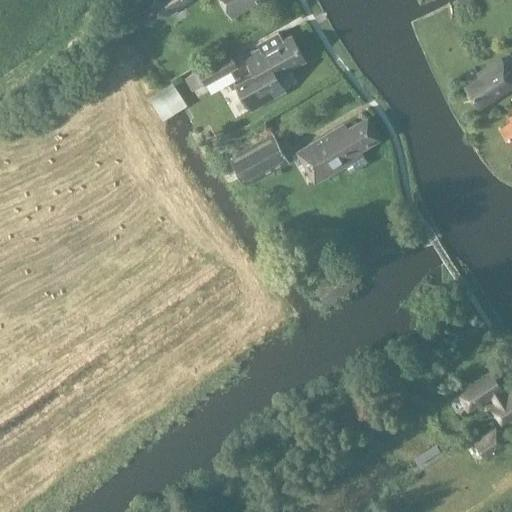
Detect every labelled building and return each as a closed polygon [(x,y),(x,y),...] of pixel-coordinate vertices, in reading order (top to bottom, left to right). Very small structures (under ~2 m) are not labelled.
[(136,27),(159,10),(164,18),(191,0),(152,0),(154,2),(131,20),(136,27)] [(257,4),(254,0),(218,0),(231,20),(257,4)] [(303,60),(290,37),(282,42),(277,33),(256,44),(259,50),(244,58),(252,73),(233,83),(249,111),(284,92),(275,76),(303,60)] [(204,85),(236,67),(228,52),(195,69),(196,71),(184,77),(191,91),(203,84),(204,85)] [(464,88),(477,108),(511,85),(511,75),(504,63),(464,88)] [(511,113),(507,117),(510,121),(499,129),(511,147),(511,113)] [(348,126),(299,154),(316,182),(362,156),(358,150),(378,139),(366,119),(349,129),(348,126)] [(230,161),(244,187),(287,163),(273,137),(230,161)] [(346,264),(313,291),(327,309),(361,282),(346,264)] [(511,416),(511,393),(506,397),(503,392),(505,391),(493,372),(457,396),(468,413),(491,398),(495,405),(490,408),(501,424),(511,416)] [(492,432),(475,443),(485,458),(502,447),(492,432)]
